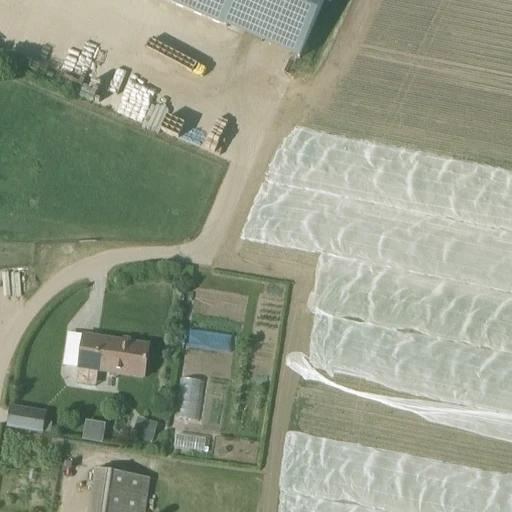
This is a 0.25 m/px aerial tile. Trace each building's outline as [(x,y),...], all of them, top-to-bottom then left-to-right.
[(162,0),(226,28),(238,0),(162,0)] [(78,369),(79,369),(77,385),(96,388),(99,372),(144,379),(149,346),(83,336),(78,369)] [(202,422),(204,379),(179,378),(177,420),(202,422)] [(10,407),(6,429),(42,435),(43,432),(45,421),(46,413),(10,407)] [(134,418),(132,435),(155,439),(157,421),(134,418)] [(145,511),(150,479),(116,474),(96,471),(89,511),(145,511)]
